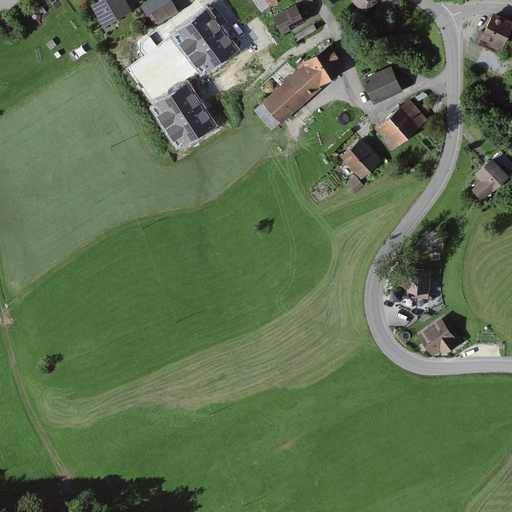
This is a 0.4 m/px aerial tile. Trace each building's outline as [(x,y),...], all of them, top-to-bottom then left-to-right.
[(132,9),(126,0),(97,0),(90,4),(103,26),(132,9)] [(149,14),(170,0),(148,0),(141,5),(147,15),(149,14)] [(155,24),(160,20),(179,9),(172,0),(170,0),(149,14),(155,24)] [(193,0),(179,9),(160,20),(167,33),(175,28),(182,40),(212,23),(198,0),(193,0)] [(271,5),(267,0),(251,0),(260,13),(271,5)] [(377,0),(352,0),(365,13),(377,0)] [(305,20),(296,3),(273,16),(282,33),(305,20)] [(511,27),(511,18),(493,10),(485,28),(482,26),(475,42),(498,52),(501,46),(503,47),(511,27)] [(149,17),(142,21),(146,28),(152,24),(149,17)] [(314,24),(294,36),(297,41),(317,29),(314,24)] [(347,68),(331,43),(304,60),(305,63),(320,86),(347,68)] [(214,91),(194,62),(171,79),(191,107),(214,91)] [(320,86),(305,63),(292,74),(291,73),(282,79),(284,82),(263,100),(281,121),(282,122),(322,87),(320,86)] [(403,90),(392,64),(362,77),(374,103),(403,90)] [(429,119),(410,97),(376,126),(385,136),(382,138),(392,150),(429,119)] [(281,121),(263,100),(254,108),(272,129),(281,121)] [(382,160),(362,137),(341,155),(361,178),(382,160)] [(511,161),(500,149),(492,156),(509,175),(511,172),(511,161)] [(509,175),(492,156),(474,172),(481,180),(472,188),(482,199),(509,175)] [(356,175),(347,181),(355,192),(364,185),(356,175)] [(431,269),(398,266),(396,287),(394,286),(391,288),(390,297),(393,300),(401,300),(403,297),(429,299),(431,269)] [(454,332),(442,315),(417,333),(433,355),(440,350),(443,354),(447,351),(449,352),(462,344),(463,339),(458,332),(454,332)]
